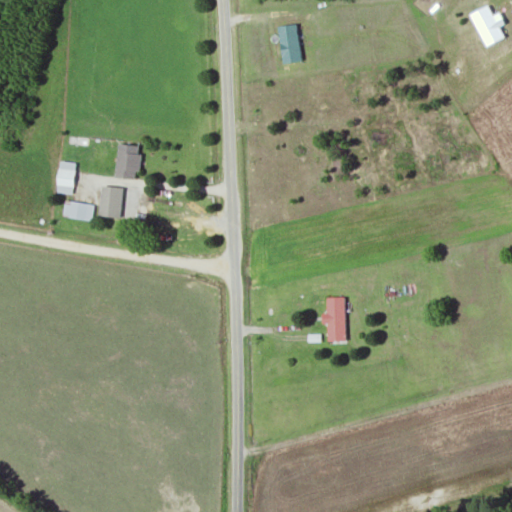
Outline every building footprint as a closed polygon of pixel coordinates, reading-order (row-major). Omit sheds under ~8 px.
[(302,61),(298,23),(281,24),(284,62),(302,61)] [(142,145),(121,142),(117,176),(137,178),(142,145)] [(73,193),(78,162),(62,160),(57,191),(73,193)] [(125,188),(105,184),(100,213),(120,216),(125,188)] [(63,215),(92,220),(95,204),(66,199),(63,215)] [(329,323),(329,340),(346,340),(345,296),(328,296),(328,312),(323,312),(323,323),(329,323)]
